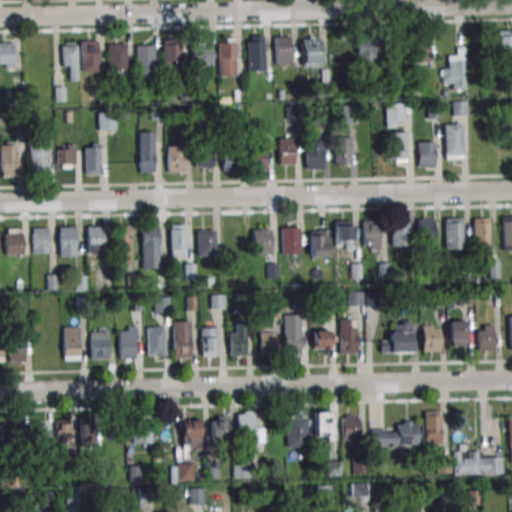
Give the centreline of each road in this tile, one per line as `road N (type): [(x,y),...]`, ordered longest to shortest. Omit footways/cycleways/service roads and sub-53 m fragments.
road 1 (residential): [(0,16),(511,2)]
road 2 (residential): [(0,201),(511,188)]
road 3 (residential): [(0,391),(511,378)]
